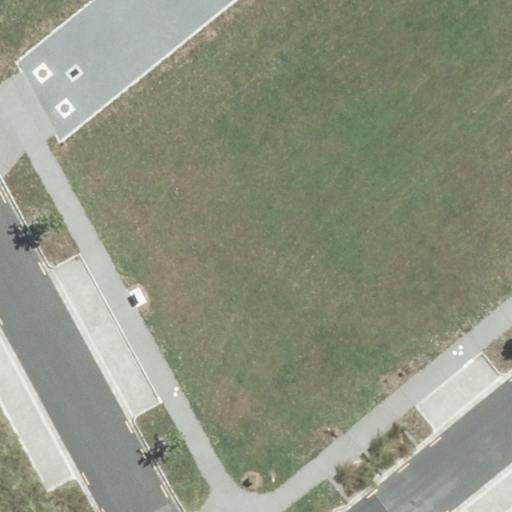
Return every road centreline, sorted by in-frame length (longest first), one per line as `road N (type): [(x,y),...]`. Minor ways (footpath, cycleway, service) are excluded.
road 1 (residential): [(137,511),(0,253)]
road 2 (residential): [(511,375),(341,511)]
road 3 (residential): [(0,113),(144,0)]
